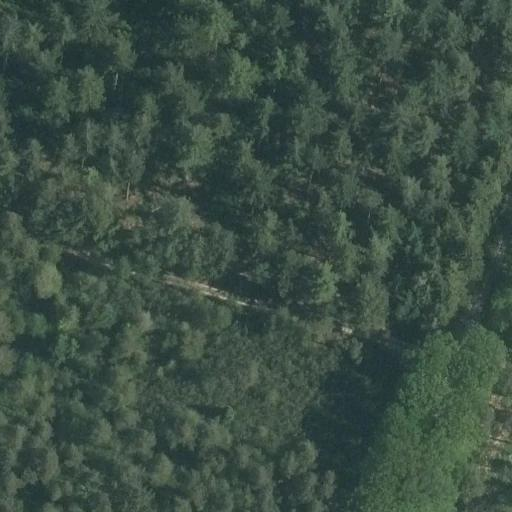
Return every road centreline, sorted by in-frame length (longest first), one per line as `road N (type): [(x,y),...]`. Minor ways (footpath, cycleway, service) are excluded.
road 1 (track): [(456,361),(20,236),(0,222)]
road 2 (track): [(511,205),(398,511)]
